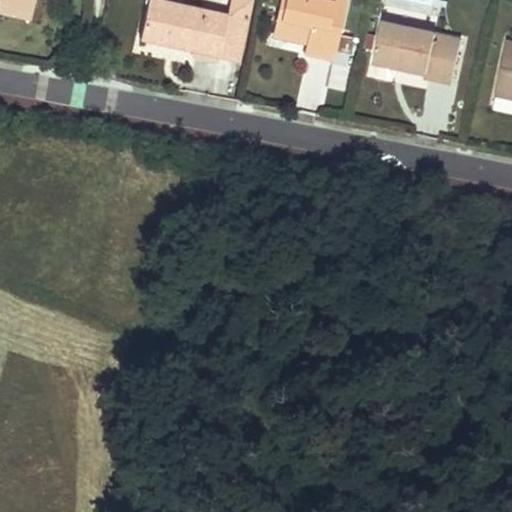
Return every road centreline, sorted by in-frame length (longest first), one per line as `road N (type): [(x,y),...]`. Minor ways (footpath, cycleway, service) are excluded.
road 1 (residential): [(511,179),(0,86)]
road 2 (track): [(187,342),(53,267),(0,249)]
